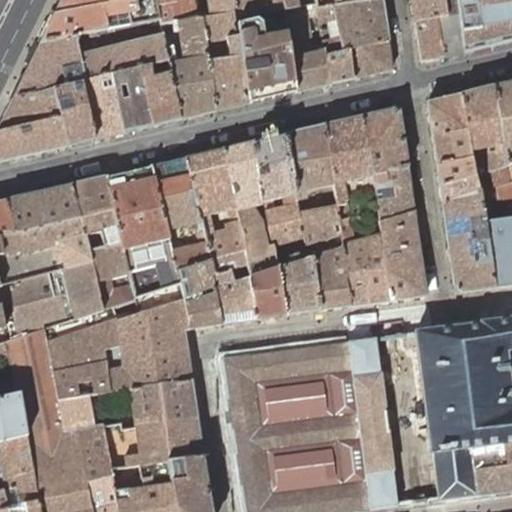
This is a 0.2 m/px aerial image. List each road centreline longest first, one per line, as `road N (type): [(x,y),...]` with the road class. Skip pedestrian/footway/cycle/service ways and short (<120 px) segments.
road 1 (residential): [(408,86),(0,180)]
road 2 (residential): [(443,313),(202,345),(228,511)]
road 3 (residential): [(443,313),(408,86)]
